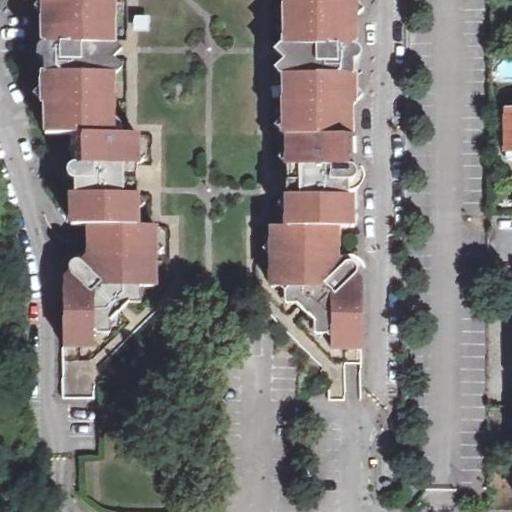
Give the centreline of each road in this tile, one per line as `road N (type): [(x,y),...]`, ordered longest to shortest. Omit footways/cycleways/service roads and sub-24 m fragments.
road 1 (residential): [(55,511),(46,272),(0,98)]
road 2 (residential): [(376,0),(372,398)]
road 3 (residential): [(372,398),(353,421),(354,511)]
